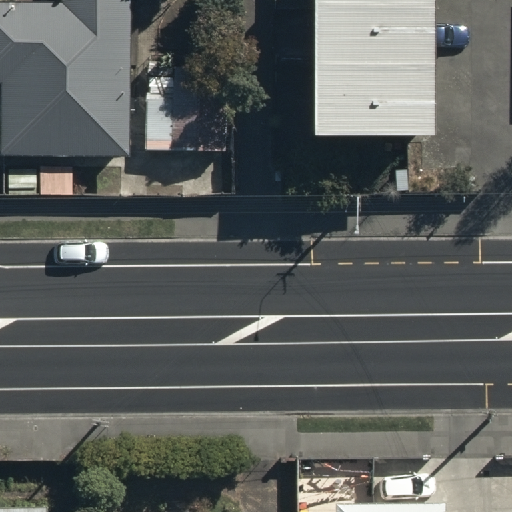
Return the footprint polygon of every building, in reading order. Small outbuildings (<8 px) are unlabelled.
[(141,171),(138,12),(125,12),(124,0),(69,0),(69,13),(0,14),(0,93),(2,94),(4,174),(141,171)] [(322,0),(321,174),(442,175),(443,0),(322,0)] [(226,72),(151,72),(147,163),(226,163),(226,72)] [(438,511),(439,483),(330,484),(330,511),(438,511)] [(47,511),(47,486),(0,486),(0,511),(47,511)]
